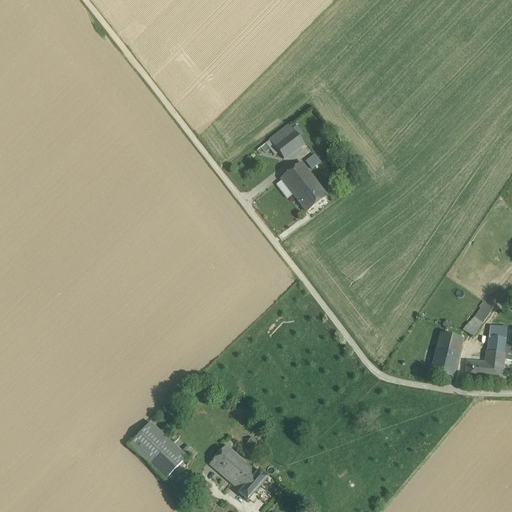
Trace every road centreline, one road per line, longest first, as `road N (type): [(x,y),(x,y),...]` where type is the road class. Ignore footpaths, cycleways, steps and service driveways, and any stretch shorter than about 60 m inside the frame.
road 1 (track): [(511,396),(380,378),(85,0)]
road 2 (track): [(378,511),(478,393)]
